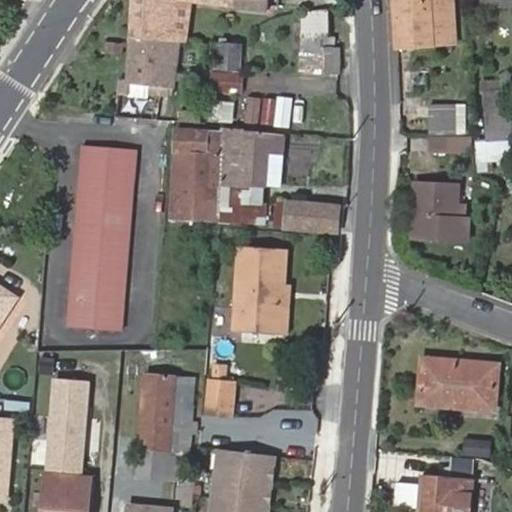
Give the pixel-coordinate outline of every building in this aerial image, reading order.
[(236,0),(205,0),(205,7),(236,8),(236,0)] [(269,0),(236,0),(236,8),(268,11),(269,0)] [(455,0),(396,0),(398,48),(459,44),(455,0)] [(134,1),(133,15),(131,38),(169,42),(173,4),(165,3),(134,1)] [(341,70),(343,39),(327,38),(329,6),(305,5),(301,67),(341,70)] [(169,42),(131,38),(127,93),(174,97),(180,43),(169,42)] [(246,49),(234,48),(217,46),(214,76),(243,77),(246,49)] [(295,121),(295,93),(248,92),(248,120),(295,121)] [(434,101),(433,131),(459,132),(460,102),(434,101)] [(240,124),(210,122),(209,129),(227,130),(239,131),(240,124)] [(171,126),(163,219),(221,223),(224,179),(227,130),(209,129),(171,126)] [(239,131),(227,130),(224,179),(270,181),(273,147),(287,147),(288,133),(239,131)] [(478,148),(477,134),(432,132),(432,147),(478,148)] [(123,331),(138,150),(82,145),(67,326),(123,331)] [(267,225),(270,181),(224,179),(221,223),(267,225)] [(459,217),(460,205),(460,185),(417,183),(416,238),(470,240),(471,218),(466,217),(459,217)] [(273,231),(326,234),(334,234),(334,208),(275,205),(273,231)] [(0,227),(0,251),(13,232),(0,227)] [(280,290),(280,289),(282,254),(237,251),(233,331),(278,334),(279,309),(275,301),(275,291),(279,292),(280,292),(280,290)] [(0,332),(23,299),(0,282),(0,332)] [(287,289),(280,289),(280,290),(280,292),(279,292),(275,291),(275,301),(279,309),(278,334),(285,334),(287,289)] [(426,359),(421,403),(486,408),(490,364),(426,359)] [(209,414),(224,415),(238,416),(239,379),(228,378),(229,361),(219,360),(218,376),(213,376),(209,414)] [(146,362),(145,371),(174,373),(175,364),(146,362)] [(490,364),(486,408),(499,409),(503,365),(490,364)] [(174,373),(145,371),(138,447),(168,450),(174,373)] [(92,383),(60,380),(51,469),(84,473),(92,383)] [(7,421),(0,420),(0,500),(8,501),(14,440),(5,440),(7,421)] [(16,422),(7,421),(5,440),(14,440),(16,422)] [(496,441),(470,439),(468,455),(495,457),(496,441)] [(274,456),(219,451),(218,475),(272,480),(274,456)] [(91,511),(95,479),(51,474),(47,511),(91,511)] [(218,475),(215,498),(270,503),(272,480),(218,475)] [(427,476),(423,511),(474,511),(477,480),(427,476)] [(215,498),(213,511),(269,511),(270,503),(215,498)] [(175,511),(176,507),(127,502),(125,511),(175,511)]
